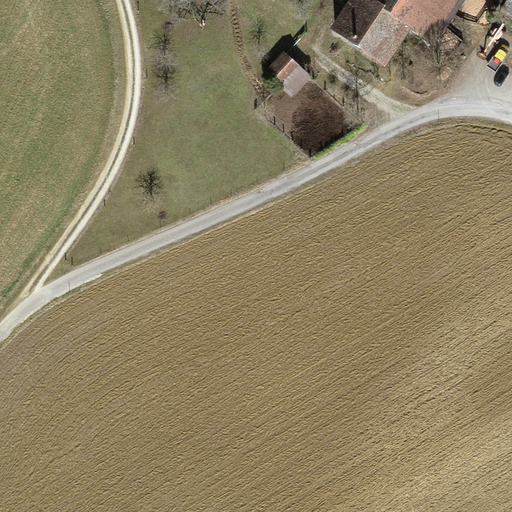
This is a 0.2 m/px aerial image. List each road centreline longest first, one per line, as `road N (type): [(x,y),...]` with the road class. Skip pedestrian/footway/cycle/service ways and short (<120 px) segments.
road 1 (track): [(0,338),(26,302),(404,125),(467,106),(511,115)]
road 2 (track): [(126,0),(139,59),(133,126),(95,211),(26,302)]
road 3 (track): [(404,125),(313,49),(300,15),(310,0)]
